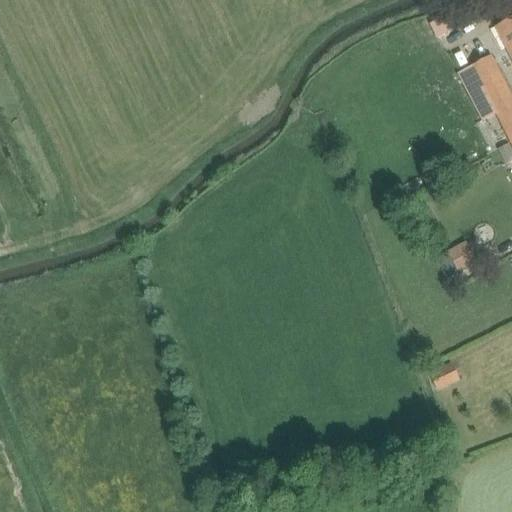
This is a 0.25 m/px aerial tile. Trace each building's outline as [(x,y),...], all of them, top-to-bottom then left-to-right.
[(430,26),(437,39),(450,32),(442,19),(430,26)] [(511,19),(496,28),(511,57),(511,98),(490,57),(460,73),(485,121),(497,115),(511,143),(511,19)] [(498,150),(507,165),(511,162),(511,148),(509,144),(498,150)] [(448,252),(460,273),(479,264),(467,243),(448,252)] [(452,367),(432,377),(439,392),(459,381),(452,367)]
